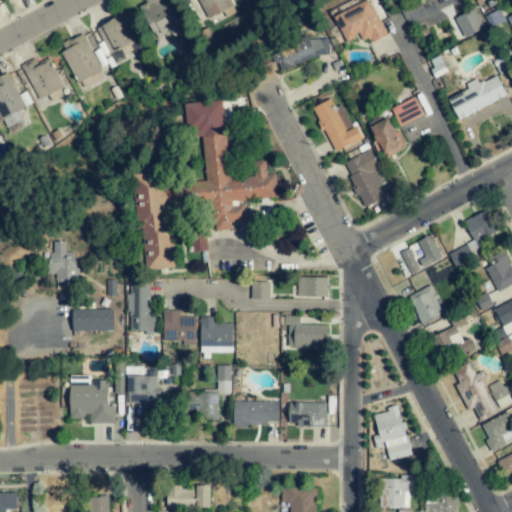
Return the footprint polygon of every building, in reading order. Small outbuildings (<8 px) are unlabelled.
[(140,0),(139,1),(157,40),(181,29),(167,0),(140,0)] [(234,13),(228,0),(196,0),(208,25),(234,13)] [(346,41),(359,35),(361,41),(369,37),(372,43),(387,35),(369,0),(334,18),(346,41)] [(455,17),(463,37),(482,29),(474,9),(455,17)] [(490,28),(504,21),(498,9),(485,16),(490,28)] [(97,27),(114,64),(125,59),(122,54),(131,50),(128,43),(138,39),(126,13),(97,27)] [(62,43),(66,50),(62,51),(80,89),(104,78),(84,33),(62,43)] [(62,96),(59,89),(63,87),(50,58),(37,63),(36,59),(22,66),(37,100),(48,95),(51,101),(62,96)] [(24,119),(19,108),(29,104),(24,94),(18,96),(8,73),(0,76),(0,121),(3,128),(24,119)] [(507,96),(496,75),(480,84),(477,78),(465,84),(468,89),(448,99),(458,120),(507,96)] [(423,115),(415,97),(392,107),(400,125),(423,115)] [(359,140),(342,103),(334,107),(330,99),(312,107),(334,152),(359,140)] [(134,174),(141,269),(174,267),(170,219),(165,219),(164,207),(213,204),(215,231),(230,229),(229,222),(246,221),(244,201),(278,198),(276,174),(266,175),(265,158),(253,159),(254,176),(229,178),(223,100),(184,103),(187,133),(198,132),(202,181),(162,184),(161,171),(134,174)] [(390,115),(367,125),(378,150),(383,148),(386,157),(405,148),(390,115)] [(342,163),(365,207),(383,198),(377,186),(382,183),(375,170),(379,167),(369,149),(342,163)] [(462,220),(474,252),(485,248),(482,239),(495,234),(487,211),(462,220)] [(411,244),(422,267),(442,258),(431,235),(411,244)] [(73,252),(65,252),(65,242),(53,242),(53,252),(48,252),(48,274),(56,274),(56,281),(63,281),(63,290),(79,290),(78,267),(73,267),(73,252)] [(448,253),(456,269),(474,260),(466,245),(448,253)] [(401,251),(408,273),(417,270),(410,248),(401,251)] [(511,283),(511,268),(503,250),(486,258),(490,265),(485,268),(497,292),(511,283)] [(296,296),(328,297),(329,278),(297,277),(296,296)] [(150,280),(129,281),(129,333),(154,333),(154,311),(150,311),(150,280)] [(270,299),(269,282),(251,282),(251,299),(270,299)] [(407,296),(420,325),(442,314),(429,286),(407,296)] [(511,300),(496,307),(511,345),(511,300)] [(72,331),(113,330),(112,309),(72,310),(72,331)] [(195,316),(178,317),(178,311),(162,311),(163,341),(183,340),(183,346),(195,345),(195,316)] [(299,324),(299,316),(284,316),(284,325),(288,325),(287,348),(327,348),(327,324),(299,324)] [(232,323),(215,323),(215,317),(199,317),(200,354),(232,353),(232,323)] [(468,339),(462,342),(454,325),(430,338),(439,356),(454,348),(459,358),(474,350),(468,339)] [(449,373),(466,411),(474,408),(479,420),(499,412),(497,409),(511,402),(507,394),(511,391),(511,388),(509,383),(502,387),(499,381),(486,387),(479,372),(473,374),(469,364),(449,373)] [(230,366),(216,365),(216,392),(188,391),(187,419),(218,419),(218,393),(229,393),(230,366)] [(108,406),(108,380),(90,380),(90,376),(69,375),(69,419),(87,419),(87,424),(114,424),(115,406),(108,406)] [(127,376),(127,402),(161,402),(161,387),(156,387),(156,376),(127,376)] [(278,402),(233,401),(233,424),(278,425),(278,402)] [(326,426),(326,402),(288,402),(288,425),(326,426)] [(371,415),(378,446),(385,444),(388,460),(409,456),(398,405),(387,407),(388,412),(371,415)] [(511,436),(511,421),(508,412),(479,426),(492,452),(506,445),(504,440),(511,436)] [(511,452),(496,460),(504,476),(511,472),(511,452)] [(408,508),(409,491),(417,491),(417,475),(399,475),(399,479),(382,479),(382,507),(408,508)] [(166,487),(166,509),(210,508),(209,486),(166,487)] [(316,511),(317,487),(280,487),(280,502),(290,502),(289,511),(316,511)] [(0,511),(5,511),(6,509),(16,509),(16,493),(0,492),(0,511)] [(423,511),(439,511),(449,511),(455,511),(457,493),(424,492),(423,511)] [(107,511),(108,496),(89,495),(88,511),(107,511)]
